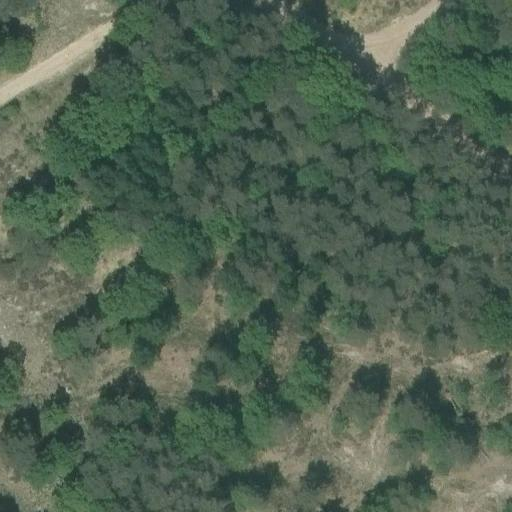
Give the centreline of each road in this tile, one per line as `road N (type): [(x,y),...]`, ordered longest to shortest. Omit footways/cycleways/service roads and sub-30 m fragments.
road 1 (track): [(152,0),(0,95)]
road 2 (track): [(368,95),(451,0)]
